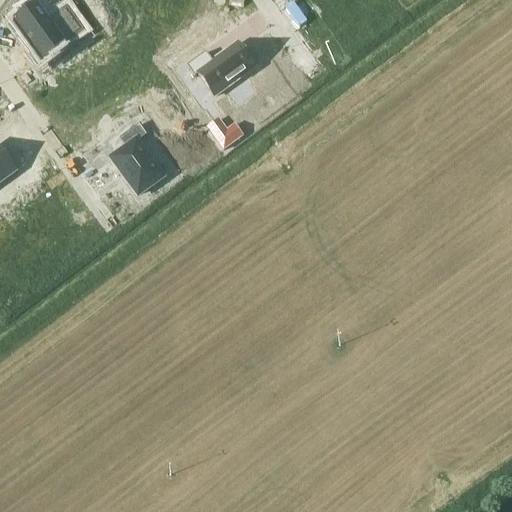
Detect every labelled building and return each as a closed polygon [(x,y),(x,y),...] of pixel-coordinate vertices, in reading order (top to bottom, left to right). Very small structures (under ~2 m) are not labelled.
[(59,0),(18,30),(39,59),(83,27),(63,0),(59,0)] [(213,64),(193,78),(202,89),(205,87),(221,108),(262,79),(245,55),(220,73),(213,64)] [(107,82),(95,67),(62,91),(79,115),(99,101),(107,112),(134,92),(120,73),(107,82)] [(223,138),(226,135),(217,122),(207,129),(222,150),(223,152),(230,147),(223,138)] [(126,150),(111,161),(138,197),(162,180),(136,144),(146,137),(138,126),(119,140),(126,150)] [(0,185),(16,174),(0,151),(0,185)] [(71,251),(51,224),(17,250),(37,277),(71,251)]
